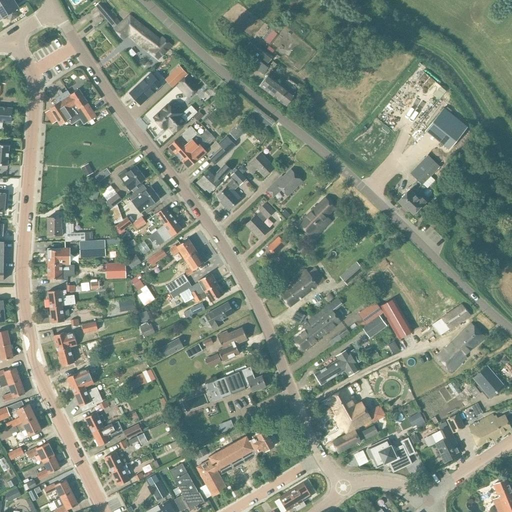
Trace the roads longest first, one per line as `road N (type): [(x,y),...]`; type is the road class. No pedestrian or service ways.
road 1 (residential): [(320,457),(254,297),(55,12)]
road 2 (residential): [(103,511),(32,348),(22,284),(30,71),(8,38)]
road 3 (unclassified): [(511,330),(342,169),(143,0)]
